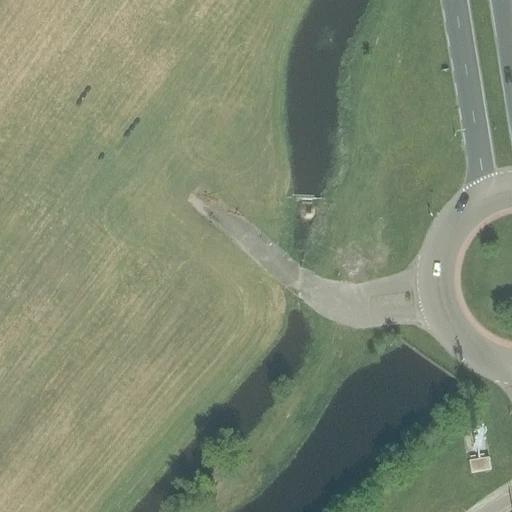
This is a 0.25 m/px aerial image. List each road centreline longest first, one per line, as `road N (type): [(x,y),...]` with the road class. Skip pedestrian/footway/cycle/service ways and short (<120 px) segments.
road 1 (primary): [(454,0),(478,150),(476,203)]
road 2 (primary): [(476,203),(441,247),(437,295),(458,336),(503,364)]
